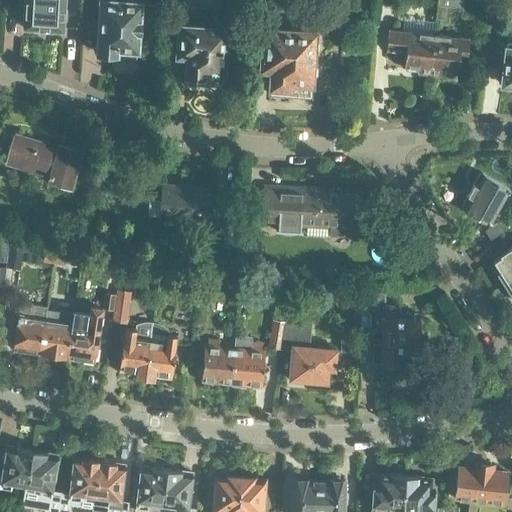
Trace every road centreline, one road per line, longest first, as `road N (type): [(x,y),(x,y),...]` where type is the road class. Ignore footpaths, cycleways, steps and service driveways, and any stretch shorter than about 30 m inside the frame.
road 1 (residential): [(511,414),(355,435),(208,429),(0,399)]
road 2 (residential): [(0,76),(163,131),(262,147),(369,144)]
road 3 (residential): [(511,356),(369,144)]
road 4 (residential): [(369,144),(511,130)]
